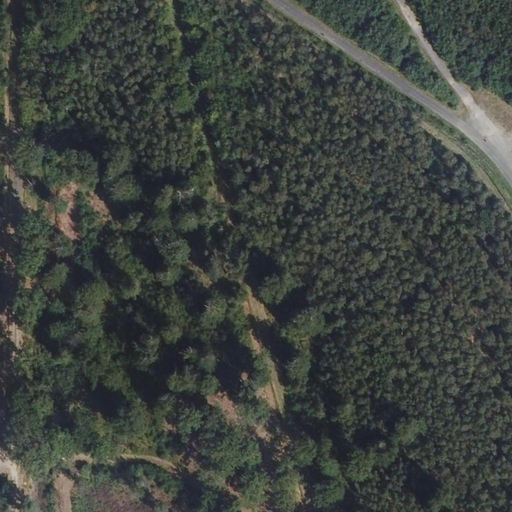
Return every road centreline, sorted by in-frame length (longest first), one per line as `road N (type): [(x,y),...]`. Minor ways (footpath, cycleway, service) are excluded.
road 1 (track): [(13,0),(10,511)]
road 2 (unclassified): [(277,0),(466,127),(511,181)]
road 3 (track): [(9,448),(161,459),(250,511)]
road 4 (track): [(492,150),(401,0)]
